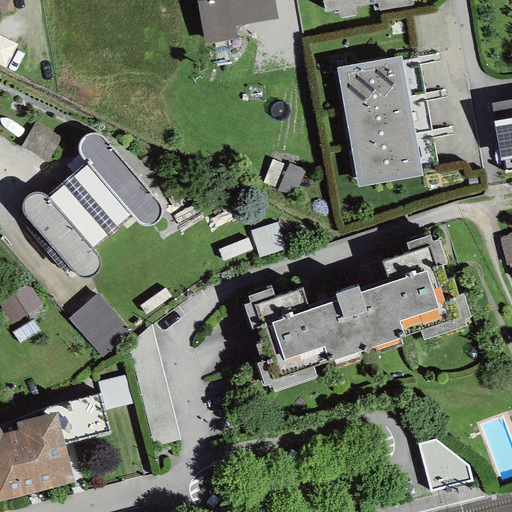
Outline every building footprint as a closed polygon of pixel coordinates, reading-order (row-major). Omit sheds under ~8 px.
[(0,0),(0,13),(12,12),(9,0),(0,0)] [(274,0),(196,0),(204,45),(237,39),(234,26),(278,19),(274,0)] [(322,0),(325,13),(338,11),(339,17),(357,14),(355,8),(377,4),(379,12),(412,6),(411,0),(322,0)] [(0,33),(0,61),(8,65),(18,41),(0,33)] [(343,106),(409,95),(401,56),(336,67),(343,106)] [(409,95),(343,106),(350,147),(416,137),(409,95)] [(504,174),(511,172),(511,99),(490,103),(499,162),(502,162),(504,174)] [(48,162),(61,137),(35,123),(21,148),(48,162)] [(26,216),(69,269),(74,274),(78,277),(84,279),(91,278),(96,275),(99,270),(101,265),(100,260),(96,254),(92,251),(130,217),(138,223),(144,226),(150,226),(154,225),(158,222),(161,218),(162,214),(162,209),(159,204),(108,142),(103,137),(98,133),(93,133),(88,133),(83,137),(80,141),(78,147),(78,153),(81,157),(84,161),(86,163),(47,198),(44,195),(40,192),(34,193),(29,194),(25,197),(23,203),(22,208),(23,213),(26,216)] [(416,137),(350,147),(358,187),(421,176),(416,137)] [(511,233),(499,238),(506,266),(508,265),(511,278),(511,233)] [(256,364),(264,387),(271,384),(273,390),(316,376),(314,369),(332,362),(335,369),(362,359),(360,353),(374,349),(376,355),(403,346),(401,340),(419,334),(422,342),(466,327),(464,321),(471,318),(463,295),(458,296),(452,279),(447,281),(441,266),(445,264),(437,241),(432,243),(429,236),(406,244),(410,254),(383,263),(390,284),(360,294),(357,287),(334,295),(336,301),(308,311),(301,290),(275,299),(271,289),(247,297),(249,304),(243,306),(252,331),(255,330),(259,343),(253,345),(259,363),(256,364)] [(0,301),(0,306),(11,324),(42,305),(28,284),(0,301)] [(96,294),(68,319),(102,356),(129,332),(96,294)] [(20,344),(40,331),(33,321),(13,334),(20,344)] [(107,406),(130,401),(124,373),(101,378),(107,406)] [(0,501),(74,483),(64,445),(110,433),(100,394),(39,411),(14,420),(15,423),(18,430),(2,434),(0,430),(0,501)] [(434,437),(418,442),(430,489),(471,478),(467,464),(434,437)]
